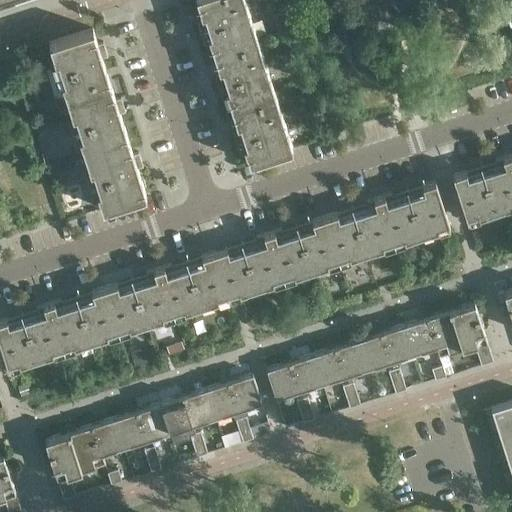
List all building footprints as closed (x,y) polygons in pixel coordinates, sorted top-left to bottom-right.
[(257,36),(245,0),(196,0),(204,23),(207,22),(210,32),(207,33),(213,50),(257,36)] [(110,83),(103,60),(102,57),(108,55),(103,41),(98,43),(92,27),(49,41),(54,59),(57,58),(64,79),(61,80),(67,97),(110,83)] [(275,91),(257,36),(213,50),(222,78),(225,77),(228,87),(225,88),(231,105),(275,91)] [(128,138),(120,112),(125,110),(121,96),(115,98),(110,83),(67,97),(72,114),(75,113),(82,134),(79,135),(84,152),(128,138)] [(292,147),(275,91),(231,105),(240,134),(243,133),(246,142),(243,143),(249,161),(292,147)] [(146,194),(137,166),(143,164),(139,152),(133,154),(128,138),(84,152),(90,169),(93,168),(99,189),(96,190),(102,208),(146,194)] [(511,200),(511,167),(508,154),(495,158),(497,165),(468,175),(466,169),(452,174),(466,216),(477,212),(478,215),(511,204),(511,203),(511,201),(511,200)] [(449,221),(438,189),(435,179),(422,183),(424,189),(394,199),(391,191),(379,195),(393,239),(403,236),(404,239),(438,228),(437,225),(449,221)] [(393,239),(379,195),(366,199),(369,207),(339,216),(337,211),(324,215),(338,257),(349,254),(350,257),(384,246),(383,243),(393,239)] [(338,257),(324,215),(312,219),(313,224),(284,234),(281,227),(269,231),(283,275),(293,271),(294,274),(328,263),(327,260),(338,257)] [(283,275),(269,231),(256,235),(259,242),(227,252),(225,247),(220,248),(201,254),(203,260),(173,269),(171,262),(159,266),(173,310),(183,307),(184,310),(218,299),(217,296),(227,293),(229,292),(230,295),(235,293),(239,292),(274,281),(273,278),(283,275)] [(173,310),(159,266),(146,270),(148,277),(119,287),(117,281),(104,285),(118,328),(128,324),(129,327),(163,316),(162,313),(173,310)] [(118,328),(104,285),(91,289),(93,295),(63,305),(61,297),(48,301),(62,345),(73,342),(74,345),(108,334),(107,331),(118,328)] [(511,287),(503,291),(510,312),(511,317),(511,287)] [(493,359),(481,321),(474,300),(426,315),(436,345),(439,354),(474,343),(481,363),(493,359)] [(62,345),(48,301),(36,305),(38,313),(8,322),(7,317),(0,318),(0,341),(7,363),(18,360),(19,363),(53,352),(52,349),(62,345)] [(436,345),(426,315),(403,323),(413,352),(436,345)] [(413,352),(403,323),(381,330),(390,360),(413,352)] [(390,360),(381,330),(358,337),(367,367),(390,360)] [(367,367),(358,337),(335,345),(344,374),(367,367)] [(344,374),(335,345),(312,352),(321,382),(344,374)] [(321,382),(312,352),(289,359),(299,389),(321,382)] [(299,389),(289,359),(266,367),(276,397),(299,389)] [(446,375),(442,363),(432,367),(435,378),(446,375)] [(403,376),(399,365),(388,369),(392,380),(403,376)] [(262,401),(253,371),(230,379),(239,408),(262,401)] [(406,387),(403,376),(392,380),(395,391),(406,387)] [(239,408),(230,379),(207,386),(216,416),(239,408)] [(357,391),(353,380),(342,384),(346,395),(357,391)] [(216,416),(207,386),(184,393),(193,423),(216,416)] [(360,402),(357,391),(346,395),(349,406),(360,402)] [(193,423),(184,393),(161,401),(171,430),(193,423)] [(311,406),(307,395),(297,398),(300,409),(311,406)] [(511,432),(511,399),(491,406),(501,436),(511,432)] [(171,430),(161,401),(138,408),(148,438),(171,430)] [(314,417),(311,406),(300,409),(304,420),(314,417)] [(148,438),(138,408),(115,415),(125,445),(148,438)] [(125,445),(115,415),(92,423),(102,453),(125,445)] [(250,426),(246,415),(236,418),(239,429),(250,426)] [(105,462),(102,453),(92,423),(45,438),(51,459),(64,497),(76,493),(69,473),(105,462)] [(253,437),(250,426),(239,429),(243,440),(253,437)] [(204,440),(201,429),(190,433),(193,444),(204,440)] [(511,463),(511,432),(501,436),(510,464),(511,463)] [(208,451),(204,440),(193,444),(197,455),(208,451)] [(158,455),(154,444),(144,448),(147,459),(158,455)] [(18,511),(22,511),(10,473),(3,451),(0,452),(0,495),(3,494),(8,511),(18,511)] [(162,466),(158,455),(147,459),(151,469),(162,466)] [(122,479),(118,468),(107,471),(111,482),(122,479)]
